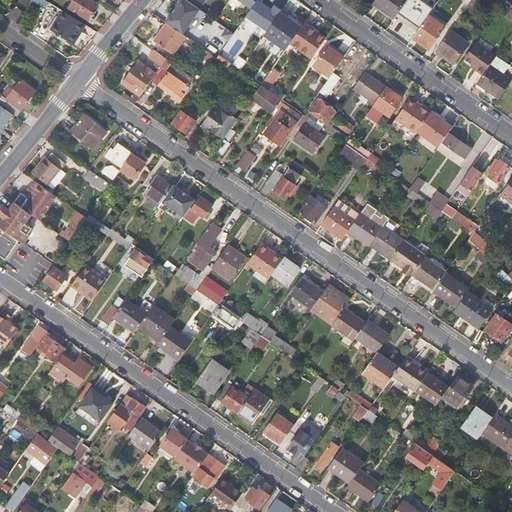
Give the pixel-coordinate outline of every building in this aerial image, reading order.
[(31,0),(26,15),(44,21),(51,1),(49,0),(31,0)] [(89,19),(99,4),(92,0),(75,0),(72,7),(89,19)] [(168,23),(182,33),(199,8),(187,0),(180,0),(177,4),(178,5),(172,14),(171,13),(165,21),(168,23)] [(240,0),(252,8),(257,0),(240,0)] [(247,16),(268,31),(272,26),(275,20),(281,12),(282,10),(275,6),(274,8),(273,9),(267,6),(258,0),(257,0),(252,8),(247,16)] [(374,0),(373,3),(394,19),(407,0),(374,0)] [(373,3),(371,6),(393,21),(394,19),(373,3)] [(74,44),(86,25),(65,12),(53,31),(74,44)] [(291,43),(304,25),(297,20),(294,21),(281,12),(275,20),(289,29),(285,35),(272,26),(268,31),(267,33),(288,48),(291,43)] [(429,14),(413,37),(430,49),(446,26),(429,14)] [(285,35),(289,29),(275,20),(272,26),(285,35)] [(182,33),(168,23),(155,41),(173,54),(186,36),(182,33)] [(312,58),(326,38),(305,24),(304,25),(291,43),(312,58)] [(437,50),(454,62),(467,42),(451,30),(437,50)] [(476,41),(464,59),(473,65),(477,68),(476,70),(483,75),(490,65),(497,56),(476,41)] [(333,72),(344,57),(328,45),(314,66),(330,78),(333,72)] [(241,69),(244,65),(250,57),(238,49),(229,61),(241,69)] [(437,50),(435,53),(452,65),(454,62),(437,50)] [(166,58),(155,51),(150,58),(161,66),(166,58)] [(207,65),(210,68),(216,60),(217,58),(211,54),(205,61),(209,63),(207,65)] [(217,58),(216,60),(226,67),(228,65),(238,73),(241,69),(229,61),(220,55),(217,58)] [(166,58),(161,66),(156,74),(151,81),(178,100),(188,86),(181,80),(179,82),(165,71),(171,62),(166,58)] [(123,83),(141,95),(151,81),(156,74),(139,62),(123,83)] [(483,75),(478,83),(498,98),(508,84),(511,80),(490,65),(483,75)] [(274,73),(271,71),(262,85),(265,86),(274,73)] [(352,90),(373,105),(386,87),(365,71),(352,90)] [(340,77),(333,72),(330,78),(320,91),(327,96),(340,77)] [(8,89),(0,100),(0,104),(15,115),(17,116),(35,92),(21,81),(12,92),(8,89)] [(262,87),(257,94),(263,98),(268,92),(262,87)] [(386,87),(373,105),(389,117),(402,98),(386,87)] [(263,98),(257,94),(247,108),(250,111),(257,101),(272,112),(280,101),(268,92),(263,98)] [(328,125),(337,113),(318,100),(309,111),(328,125)] [(415,105),(408,101),(395,119),(406,126),(408,124),(419,131),(422,126),(427,119),(432,112),(421,105),(419,108),(415,105)] [(203,113),(208,117),(215,106),(210,103),(203,113)] [(0,104),(0,134),(15,115),(0,104)] [(208,117),(203,124),(208,128),(209,133),(215,133),(224,139),(227,134),(238,119),(233,116),(231,110),(226,106),(221,107),(217,104),(215,106),(208,117)] [(298,122),(304,114),(296,108),(291,117),(298,122)] [(264,134),(282,146),(298,123),(298,122),(291,117),(281,110),(264,134)] [(193,119),(182,111),(173,124),(188,134),(199,118),(196,116),(193,119)] [(349,117),(341,112),(334,122),(349,132),(353,126),(347,121),(349,117)] [(453,127),(432,112),(427,119),(422,126),(419,131),(440,145),(442,142),(448,133),(453,127)] [(298,122),(298,123),(303,127),(300,131),(302,132),(296,140),(302,144),(303,142),(316,151),(326,136),(307,123),(310,118),(304,114),(298,122)] [(106,132),(85,115),(72,131),(93,149),(106,132)] [(472,149),(448,133),(442,142),(465,157),(472,149)] [(224,139),(214,152),(222,157),(232,144),(231,143),(234,139),(227,134),(224,139)] [(131,154),(134,150),(118,138),(114,142),(131,154)] [(103,170),(114,178),(121,169),(131,154),(114,142),(106,154),(119,162),(117,166),(113,163),(106,165),(103,170)] [(253,142),(237,164),(246,170),(261,148),(253,142)] [(346,143),(336,159),(345,166),(348,161),(360,170),(365,163),(368,159),(346,143)] [(52,152),(50,154),(64,164),(65,163),(52,152)] [(64,164),(50,154),(41,165),(40,164),(33,172),(48,183),(64,164)] [(144,163),(131,154),(121,169),(134,178),(144,163)] [(498,182),(511,162),(503,156),(498,163),(495,161),(489,169),(493,172),(490,176),(498,182)] [(368,159),(365,163),(372,169),(375,164),(368,159)] [(472,167),(457,188),(468,196),(483,174),(472,167)] [(111,183),(90,169),(85,176),(106,190),(111,183)] [(269,184),(276,189),(284,177),(297,186),(302,178),(291,169),(286,175),(279,170),(269,184)] [(159,203),(161,204),(163,202),(173,187),(157,177),(145,194),(148,196),(159,203)] [(284,177),(276,189),(275,191),(287,199),(297,186),(284,177)] [(511,178),(500,194),(511,203),(511,178)] [(56,195),(34,180),(29,189),(34,192),(28,200),(23,208),(31,214),(39,219),(56,195)] [(414,182),(410,188),(416,193),(420,186),(414,182)] [(406,194),(410,188),(402,183),(398,188),(406,194)] [(196,200),(175,184),(173,187),(163,202),(184,217),(196,200)] [(406,194),(427,209),(431,203),(429,202),(416,193),(410,188),(406,194)] [(34,192),(29,189),(23,197),(28,200),(34,192)] [(429,202),(431,203),(442,211),(449,200),(437,192),(429,202)] [(159,203),(148,196),(142,204),(153,211),(159,203)] [(315,223),(329,202),(321,197),(318,201),(312,196),(300,212),(315,223)] [(339,199),(322,224),(343,239),(346,235),(360,214),(339,199)] [(23,208),(14,202),(9,210),(5,207),(0,215),(4,218),(0,223),(0,226),(20,241),(24,244),(30,235),(28,234),(32,228),(25,223),(31,214),(23,208)] [(354,241),(367,250),(370,245),(384,226),(387,221),(366,207),(360,214),(346,235),(354,241)] [(87,217),(74,208),(69,215),(70,218),(59,233),(70,241),(87,217)] [(473,224),(457,212),(452,218),(465,227),(469,230),(473,224)] [(391,260),(405,241),(394,233),(400,225),(389,218),(387,221),(384,226),(370,245),(391,260)] [(452,218),(446,227),(459,236),(465,227),(452,218)] [(221,230),(211,223),(197,244),(198,245),(188,259),(203,269),(213,256),(206,251),(221,230)] [(0,226),(0,255),(5,260),(20,241),(0,226)] [(473,233),(469,239),(478,248),(484,240),(473,233)] [(346,235),(343,239),(350,245),(354,241),(346,235)] [(272,247),(263,241),(249,261),(271,275),(272,274),(284,258),(271,249),(272,247)] [(391,260),(390,262),(410,276),(411,274),(412,275),(424,258),(426,256),(405,241),(391,260)] [(237,247),(230,242),(228,246),(234,250),(237,247)] [(234,250),(228,246),(212,268),(228,279),(229,278),(234,281),(248,260),(243,256),(245,253),(237,247),(234,250)] [(154,259),(139,249),(138,250),(136,249),(125,264),(137,272),(147,259),(152,263),(154,259)] [(285,256),(284,258),(272,274),(288,285),(300,268),(285,256)] [(412,275),(407,283),(414,288),(419,282),(424,286),(427,283),(435,288),(445,273),(439,268),(441,264),(434,259),(431,263),(424,258),(412,275)] [(205,279),(183,264),(175,274),(197,290),(205,279)] [(53,265),(43,279),(56,288),(66,274),(53,265)] [(502,270),(511,278),(511,270),(507,265),(502,270)] [(85,266),(73,284),(94,299),(107,281),(85,266)] [(435,288),(434,290),(457,307),(469,290),(470,289),(446,272),(445,273),(435,288)] [(324,292),(302,277),(290,293),(312,308),(324,292)] [(221,300),(226,294),(205,279),(197,290),(219,305),(221,300)] [(128,284),(120,296),(126,300),(127,299),(134,289),(128,284)] [(343,298),(344,295),(329,284),(327,287),(343,298)] [(311,310),(326,321),(328,318),(334,323),(345,307),(350,299),(344,295),(343,298),(327,287),(324,292),(312,308),(311,310)] [(192,297),(213,312),(219,305),(197,290),(192,297)] [(457,307),(455,310),(467,319),(469,317),(481,326),(494,308),(469,290),(457,307)] [(120,296),(112,306),(119,310),(126,300),(120,296)] [(114,317),(135,332),(139,326),(148,314),(127,299),(126,300),(119,310),(114,317)] [(221,300),(219,305),(224,308),(240,319),(243,316),(221,300)] [(148,314),(139,326),(161,341),(171,327),(175,321),(154,305),(148,314)] [(102,320),(109,324),(114,317),(119,310),(112,306),(102,320)] [(349,348),(354,340),(357,337),(367,323),(345,307),(334,323),(333,325),(346,334),(341,342),(349,348)] [(227,333),(229,334),(240,319),(224,308),(218,317),(225,322),(226,321),(232,325),(231,326),(227,333)] [(261,334),(268,324),(261,319),(259,321),(246,311),(243,316),(240,319),(243,322),(251,327),(261,334)] [(501,339),(511,323),(496,313),(486,328),(501,339)] [(18,329),(0,317),(0,343),(6,347),(18,329)] [(240,319),(229,334),(232,337),(243,322),(240,319)] [(390,335),(368,320),(367,323),(357,337),(370,347),(378,352),(390,335)] [(266,337),(283,349),(288,343),(276,335),(278,332),(268,324),(261,334),(266,337)] [(45,334),(48,331),(39,326),(24,346),(33,352),(37,346),(45,334)] [(161,341),(159,344),(168,350),(169,349),(181,358),(192,342),(171,327),(161,341)] [(241,343),(250,350),(256,342),(261,334),(251,327),(247,332),(249,333),(241,343)] [(55,341),(45,334),(37,346),(46,353),(44,355),(56,363),(62,354),(64,352),(65,350),(55,343),(55,341)] [(260,345),(266,337),(261,334),(256,342),(260,345)] [(415,337),(410,346),(413,348),(419,340),(415,337)] [(76,361),(64,352),(62,354),(75,362),(76,361)] [(393,363),(378,352),(364,373),(385,388),(394,375),(398,370),(392,366),(393,363)] [(75,362),(62,354),(56,363),(50,372),(64,381),(67,376),(79,385),(91,368),(77,359),(76,361),(75,362)] [(415,390),(416,390),(428,372),(414,362),(407,357),(399,367),(398,370),(394,375),(415,390)] [(213,358),(198,379),(213,389),(228,369),(213,358)] [(414,362),(428,372),(430,370),(416,360),(414,362)] [(449,387),(428,372),(416,390),(437,404),(443,396),(449,387)] [(458,375),(449,387),(443,396),(458,407),(473,385),(458,375)] [(337,379),(333,384),(334,385),(341,390),(345,385),(337,379)] [(0,396),(1,397),(8,387),(0,381),(0,396)] [(227,383),(217,397),(239,412),(252,395),(248,393),(246,396),(227,383)] [(94,384),(79,406),(102,421),(117,399),(94,384)] [(341,390),(334,385),(328,394),(334,398),(337,394),(345,400),(348,395),(341,390)] [(252,395),(239,412),(253,422),(264,407),(267,408),(273,399),(257,388),(252,395)] [(373,405),(352,390),(348,395),(361,404),(370,410),(373,405)] [(138,402),(126,394),(108,421),(120,429),(123,425),(129,430),(145,407),(141,404),(143,402),(139,400),(138,402)] [(337,394),(334,398),(342,404),(345,400),(337,394)] [(12,416),(17,419),(24,409),(20,405),(18,408),(7,400),(4,404),(15,412),(12,416)] [(310,403),(300,417),(306,422),(316,408),(310,403)] [(354,415),(362,421),(370,410),(361,404),(354,415)] [(483,432),(493,418),(476,406),(461,426),(478,438),(483,432)] [(0,407),(0,414),(14,424),(17,419),(12,416),(0,407)] [(263,433),(280,445),(294,425),(277,413),(263,433)] [(511,435),(511,425),(495,414),(493,418),(483,432),(504,447),(511,435)] [(37,429),(40,425),(28,417),(25,420),(37,429)] [(151,448),(161,434),(140,419),(129,434),(151,448)] [(126,434),(129,430),(123,425),(120,429),(126,434)] [(397,429),(391,425),(388,429),(394,434),(397,429)] [(74,439),(57,427),(48,440),(65,452),(66,451),(71,455),(76,447),(71,443),(74,439)] [(182,447),(188,439),(173,429),(161,445),(176,455),(182,447)] [(298,467),(304,457),(317,439),(302,429),(289,448),(298,455),(296,457),(295,457),(291,462),(298,467)] [(321,471),(344,439),(337,434),(315,466),(321,471)] [(26,450),(47,465),(57,450),(37,435),(26,450)] [(425,449),(434,455),(441,445),(442,443),(433,437),(425,449)] [(408,456),(424,468),(429,462),(434,455),(425,449),(417,443),(408,456)] [(189,452),(186,450),(179,460),(196,472),(208,454),(194,444),(189,452)] [(441,445),(434,455),(442,460),(449,450),(441,445)] [(176,455),(175,457),(179,460),(186,450),(182,447),(176,455)] [(342,448),(328,468),(350,483),(360,469),(364,464),(342,448)] [(79,449),(73,458),(79,462),(85,453),(79,449)] [(152,457),(147,454),(140,463),(146,467),(152,457)] [(225,466),(208,454),(196,472),(193,476),(207,486),(214,478),(215,479),(225,466)] [(434,455),(429,462),(443,472),(445,473),(443,476),(441,475),(435,483),(443,488),(456,470),(442,460),(434,455)] [(298,467),(297,467),(303,472),(310,461),(304,457),(298,467)] [(0,488),(11,472),(0,464),(0,488)] [(76,485),(88,494),(95,483),(90,479),(75,468),(61,488),(70,494),(76,485)] [(347,487),(368,502),(381,484),(360,469),(350,483),(347,487)] [(95,483),(100,476),(95,473),(90,479),(95,483)] [(88,494),(85,497),(90,501),(105,480),(100,476),(95,483),(88,494)] [(229,484),(222,478),(210,495),(231,510),(241,496),(228,487),(229,484)] [(243,493),(229,484),(228,487),(241,496),(243,493)] [(260,508),(270,494),(260,487),(258,490),(254,487),(247,496),(252,499),(250,501),(260,508)] [(7,507),(14,511),(27,494),(20,489),(7,507)] [(495,498),(499,500),(505,491),(501,489),(495,498)] [(377,506),(385,495),(379,491),(372,502),(377,506)] [(421,511),(403,498),(393,511),(421,511)] [(290,511),(292,510),(276,500),(266,511),(290,511)] [(449,511),(434,501),(426,511),(449,511)]
